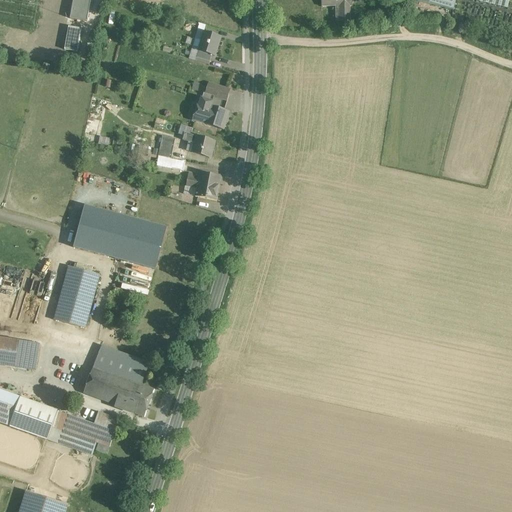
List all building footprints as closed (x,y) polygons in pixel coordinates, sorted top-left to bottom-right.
[(76,0),(72,19),(89,22),(92,0),(76,0)] [(321,0),(322,7),(339,7),(339,21),(350,21),(350,7),(352,7),(351,0),(321,0)] [(404,0),(456,13),(458,0),(462,0),(507,11),(510,0),(404,0)] [(67,49),(79,51),(83,29),(71,27),(67,49)] [(211,55),(215,56),(220,38),(203,33),(198,51),(211,55)] [(209,62),(211,55),(198,51),(196,58),(209,62)] [(204,92),(226,99),(229,89),(207,82),(204,92)] [(85,132),(95,135),(96,135),(102,114),(105,101),(93,97),(85,132)] [(205,122),(222,128),(228,111),(210,105),(210,106),(197,102),(192,118),(205,122)] [(209,157),(211,152),(211,151),(214,141),(184,132),(182,139),(188,141),(187,144),(192,145),(190,151),(209,157)] [(171,158),(173,152),(175,139),(162,136),(158,155),(171,158)] [(133,137),(132,142),(131,142),(131,144),(139,146),(140,138),(133,137)] [(184,162),(177,160),(173,160),(171,170),(182,172),(184,162)] [(215,198),(220,175),(200,171),(199,173),(188,171),(185,185),(196,188),(195,195),(215,199),(215,198)] [(167,228),(84,206),(72,248),(155,271),(167,228)] [(88,330),(101,277),(69,269),(55,322),(88,330)] [(122,285),(121,290),(148,294),(149,289),(122,285)] [(0,338),(0,365),(37,371),(41,344),(0,338)] [(101,347),(93,368),(140,385),(141,386),(149,365),(101,347)] [(134,399),(140,385),(93,368),(84,394),(115,405),(119,394),(134,399)] [(154,390),(141,386),(140,385),(134,399),(119,394),(115,405),(135,412),(134,414),(144,418),(154,390)] [(0,390),(0,424),(92,457),(94,450),(108,455),(120,421),(100,414),(96,425),(0,390)] [(73,511),(74,510),(28,494),(21,511),(73,511)]
